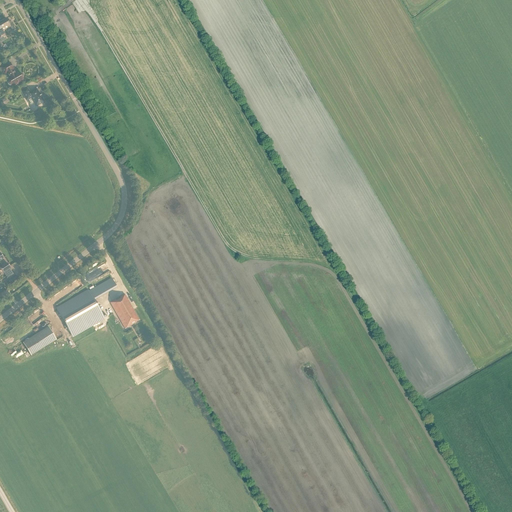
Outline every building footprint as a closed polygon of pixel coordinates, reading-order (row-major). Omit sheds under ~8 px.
[(10,20),(7,22),(5,18),(0,21),(5,30),(10,27),(13,32),(16,30),(12,24),(10,20)] [(13,69),(10,64),(2,69),(5,74),(6,73),(10,79),(9,80),(9,81),(8,81),(8,83),(8,84),(9,85),(11,86),(12,85),(12,86),(22,80),(22,79),(23,79),(23,77),(23,75),(22,74),(20,74),(19,74),(16,75),(13,69)] [(29,100),(31,104),(30,104),(34,110),(37,108),(36,107),(44,102),(41,97),(42,96),(41,94),(40,95),(37,89),(30,93),(27,89),(21,92),(27,101),(29,100)] [(0,270),(1,270),(3,273),(4,273),(7,278),(13,274),(9,269),(10,268),(6,263),(2,266),(0,263),(0,261),(4,259),(0,253),(0,270)] [(90,279),(111,270),(109,264),(87,274),(90,279)] [(19,279),(16,275),(9,281),(11,284),(19,279)] [(111,278),(89,291),(88,290),(56,308),(73,338),(105,319),(94,301),(117,288),(111,278)] [(125,295),(110,303),(125,329),(140,320),(125,295)] [(48,327),(39,333),(22,343),(31,356),(56,340),(48,327)]
